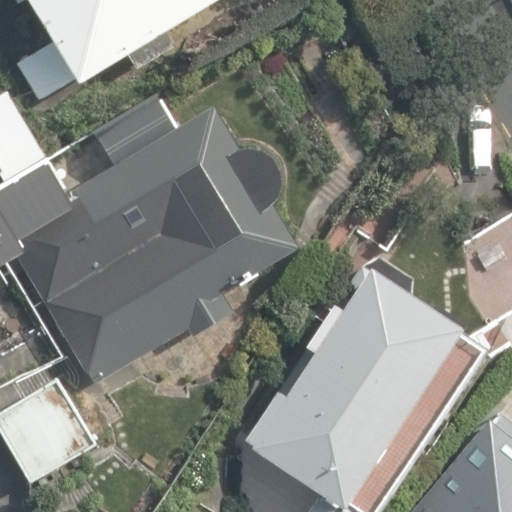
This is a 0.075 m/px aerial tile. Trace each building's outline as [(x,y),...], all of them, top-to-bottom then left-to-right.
[(165,27),(208,0),(28,0),(52,39),(16,61),(39,99),(74,77),(77,81),(126,51),(136,67),(175,44),(165,27)] [(4,176),(45,151),(8,90),(0,94),(0,172),(1,171),(4,176)] [(213,100),(178,123),(157,90),(93,130),(114,162),(67,190),(45,151),(4,176),(0,178),(0,263),(17,253),(98,384),(188,327),(193,335),(235,308),(223,292),(298,243),(272,201),(276,194),(280,185),(280,174),(278,164),(273,156),(264,148),(251,144),(239,144),(213,100)] [(350,511),(480,340),(357,248),(218,435),(322,511),(350,511)] [(98,442),(58,374),(0,408),(0,429),(30,482),(98,442)] [(511,511),(511,437),(487,416),(402,511),(511,511)]
